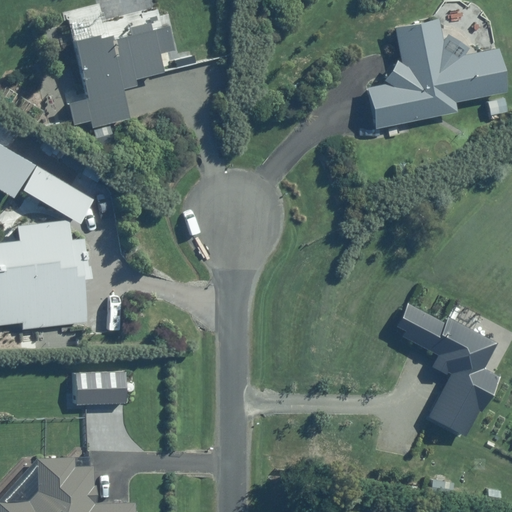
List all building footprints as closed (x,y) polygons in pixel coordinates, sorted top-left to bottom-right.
[(382,84),(360,85),(367,128),(452,114),(449,101),(501,92),(493,47),(465,52),(443,34),(438,38),(436,21),(392,24),(395,59),(394,59),(393,59),(392,59),(391,60),(390,60),(389,60),(388,60),(387,61),(386,61),(386,62),(385,62),(384,63),(383,64),(382,64),(382,65),(381,66),(381,67),(380,68),(380,69),(379,69),(379,70),(379,71),(379,72),(379,73),(379,74),(379,75),(379,76),(379,77),(379,78),(379,79),(380,80),(380,81),(381,82),(381,83),(382,84)] [(81,101),(63,105),(67,126),(88,121),(89,127),(125,119),(118,89),(129,87),(127,79),(158,72),(154,54),(168,51),(162,24),(101,37),(99,30),(66,37),(81,101)] [(502,97),(482,100),(484,115),(504,112),(502,97)] [(90,200),(30,166),(17,189),(77,223),(90,200)] [(64,222),(12,227),(13,240),(0,241),(0,323),(20,322),(20,329),(82,322),(78,279),(84,278),(80,238),(66,239),(64,222)] [(424,416),(462,437),(492,378),(478,371),(492,344),(442,319),(439,324),(401,305),(392,324),(401,328),(397,336),(432,353),(425,366),(444,376),(424,416)] [(0,511),(130,511),(130,503),(92,504),(91,488),(90,489),(89,469),(69,470),(68,455),(32,456),(33,502),(0,503),(0,511)] [(425,479),(424,493),(449,495),(450,481),(425,479)]
